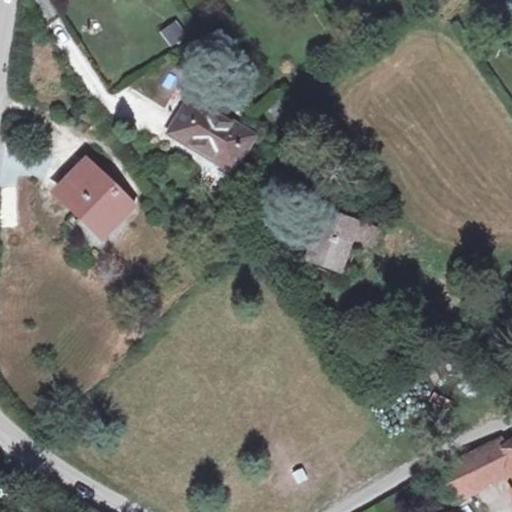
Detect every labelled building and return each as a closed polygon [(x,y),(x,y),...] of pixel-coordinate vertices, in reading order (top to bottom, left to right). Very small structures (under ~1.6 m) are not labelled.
[(178,20),(160,30),(170,47),(187,37),(178,20)] [(187,107),(165,145),(229,182),(251,144),(187,107)] [(83,159),(52,191),(89,229),(120,197),(83,159)] [(369,257),(374,237),(330,220),(318,264),(348,274),(355,252),(369,257)] [(456,509),(511,477),(511,455),(507,448),(502,440),(438,477),(456,509)]
